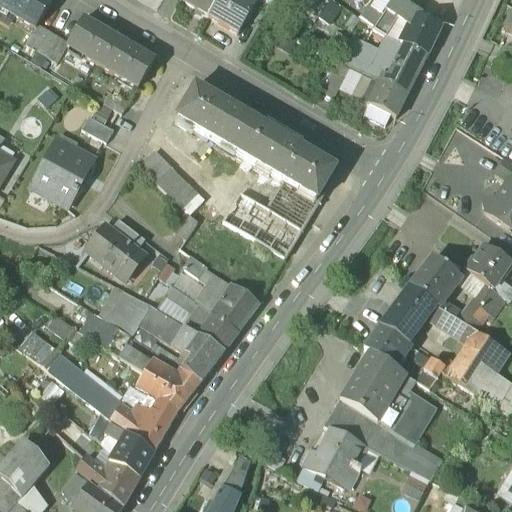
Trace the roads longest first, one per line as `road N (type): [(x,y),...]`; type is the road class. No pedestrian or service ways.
road 1 (secondary): [(388,170),(143,511)]
road 2 (residential): [(0,231),(51,238),(76,232),(101,209),(185,47)]
road 3 (residential): [(388,170),(185,47)]
road 4 (secondary): [(478,0),(388,170)]
